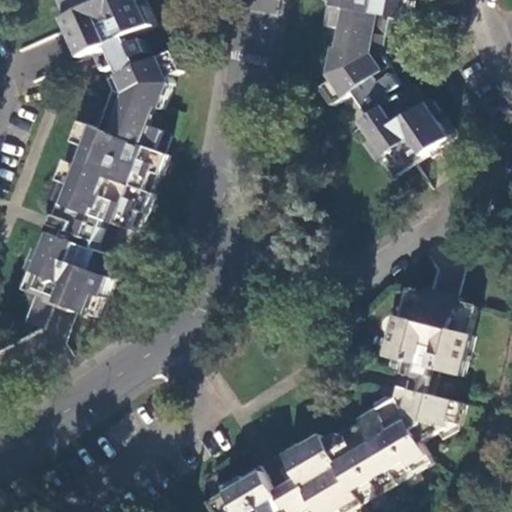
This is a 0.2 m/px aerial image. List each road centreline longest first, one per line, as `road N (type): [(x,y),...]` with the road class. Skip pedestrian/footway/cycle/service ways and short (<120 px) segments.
road 1 (residential): [(216,251),(357,277),(511,179)]
road 2 (residential): [(216,251),(201,307),(185,326),(0,456)]
road 3 (residential): [(260,0),(216,251)]
